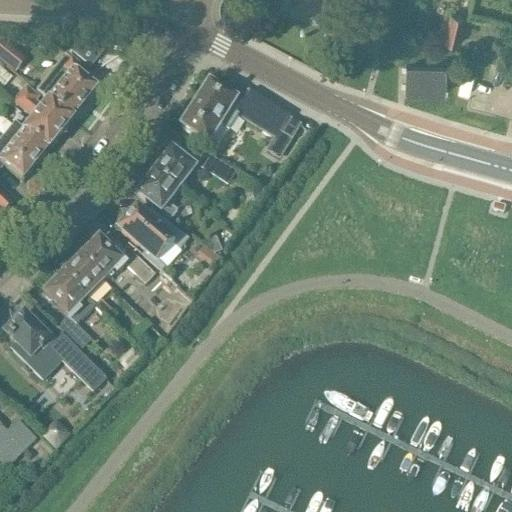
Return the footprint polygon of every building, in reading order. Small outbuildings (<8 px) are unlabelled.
[(444,40),(457,44),(464,15),(450,12),(444,40)] [(0,46),(0,61),(17,74),(28,60),(4,41),(0,46)] [(48,104),(72,124),(96,93),(82,81),(87,74),(71,61),(63,71),(70,77),(48,104)] [(404,93),(443,94),(443,67),(405,66),(404,93)] [(0,68),(0,90),(2,92),(12,79),(0,69),(0,68)] [(463,73),(458,92),(468,94),(473,75),(463,73)] [(261,165),(273,172),(294,138),(282,131),(288,121),(247,95),(244,100),(227,90),(222,97),(208,87),(191,115),(187,113),(179,125),(182,128),(180,131),(207,148),(230,114),(275,142),(261,165)] [(23,135),(47,154),(48,155),(73,125),(72,124),(48,104),(42,111),(34,105),(38,101),(26,91),(14,106),(34,122),(24,134),(23,135)] [(3,168),(23,184),(47,154),(23,135),(24,134),(15,126),(0,144),(0,171),(0,172),(3,168)] [(148,171),(177,193),(194,171),(171,153),(165,162),(159,158),(148,171)] [(195,167),(227,188),(235,176),(203,155),(195,167)] [(160,215),(169,223),(177,213),(167,206),(177,193),(148,171),(138,186),(143,190),(137,198),(160,215)] [(0,221),(3,218),(2,216),(11,206),(0,194),(0,221)] [(142,258),(161,275),(180,252),(188,242),(153,215),(146,222),(138,214),(134,218),(130,214),(119,226),(124,231),(120,234),(145,256),(142,258)] [(80,260),(79,261),(103,284),(113,274),(116,278),(125,269),(145,288),(154,278),(131,256),(122,265),(98,242),(90,250),(85,250),(80,255),(80,260)] [(69,272),(62,278),(86,302),(103,284),(79,261),(78,262),(73,262),(68,267),(69,272)] [(52,289),(43,297),(67,321),(58,330),(59,331),(57,334),(78,355),(90,343),(75,329),(81,322),(94,310),(86,302),(62,278),(61,280),(56,279),(51,284),(52,289)] [(95,310),(103,319),(109,312),(101,304),(95,310)] [(10,332),(5,337),(8,340),(8,341),(12,345),(13,345),(17,349),(12,354),(42,384),(62,364),(92,395),(105,382),(61,338),(52,347),(23,318),(18,323),(15,320),(7,329),(10,332)] [(0,459),(9,469),(36,443),(17,424),(6,435),(0,429),(0,459)]
